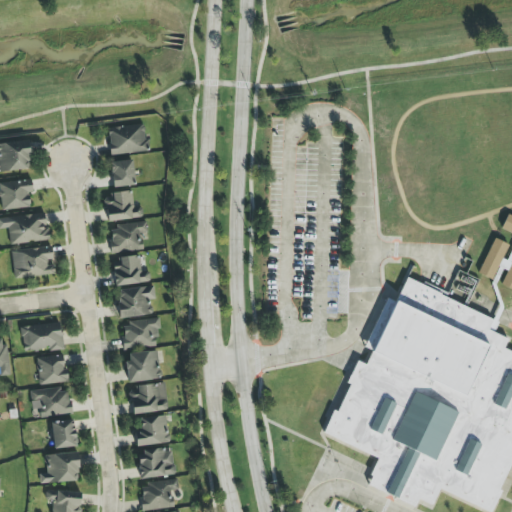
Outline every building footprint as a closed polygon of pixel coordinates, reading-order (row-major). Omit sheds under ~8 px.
[(146,153),(145,126),(107,128),(109,155),(146,153)] [(26,141),(0,144),(0,172),(30,168),(26,141)] [(135,185),(131,160),(109,163),(113,188),(135,185)] [(0,206),(0,211),(29,208),(27,193),(32,192),(30,180),(0,183),(0,206)] [(104,195),(105,221),(142,219),(141,208),(132,208),(131,194),(104,195)] [(49,241),(48,228),(44,228),(43,214),(0,218),(0,229),(7,229),(9,245),(49,241)] [(493,238),(477,274),(492,280),(497,268),(506,272),(500,285),(511,290),(511,217),(506,215),(500,229),(511,234),(511,241),(510,246),(493,238)] [(142,250),(140,235),(147,234),(145,222),(107,227),(111,254),(142,250)] [(10,251),(13,280),(54,275),(53,263),(52,263),(51,247),(10,251)] [(115,287),(150,282),(148,271),(141,272),(138,255),(118,258),(119,267),(112,268),(115,287)] [(428,511),(366,480),(376,460),(329,437),(405,282),(497,327),(491,340),(511,350),(511,467),(489,511),(474,511),(436,493),(428,511)] [(151,314),(149,299),(154,299),(152,286),(115,291),(120,319),(151,314)] [(122,324),(123,336),(120,337),(122,350),(155,346),(154,338),(159,338),(157,319),(122,324)] [(63,350),(59,323),(19,328),(23,352),(48,349),(48,352),(63,350)] [(0,376),(8,376),(4,337),(0,337),(0,376)] [(127,382),(159,380),(157,352),(126,353),(127,382)] [(65,383),(64,356),(35,358),(37,385),(65,383)] [(131,415),(167,410),(164,383),(128,388),(131,415)] [(30,409),(38,409),(39,418),(70,416),(68,388),(29,391),(30,409)] [(140,419),(141,432),(134,433),(135,446),(168,443),(166,416),(140,419)] [(50,422),(53,449),(76,447),(73,420),(50,422)] [(172,449),(138,450),(139,478),(173,477),(172,449)] [(39,484),(78,482),(77,453),(44,455),(45,474),(39,474),(39,484)] [(142,511),(172,508),(170,490),(178,489),(177,480),(138,485),(142,511)] [(44,501),(52,502),(51,511),(79,511),(80,493),(45,491),(44,501)]
